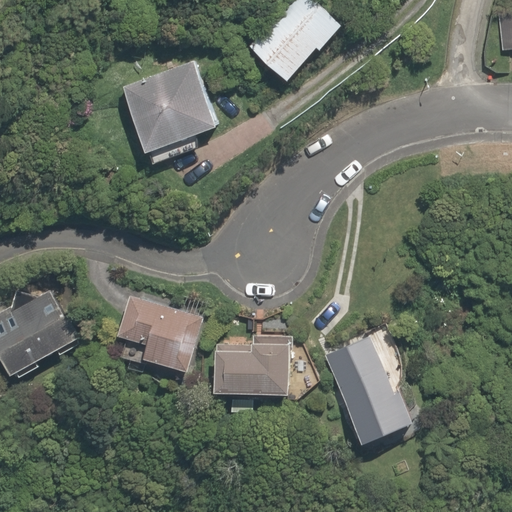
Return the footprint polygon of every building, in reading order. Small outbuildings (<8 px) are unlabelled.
[(359,31),(323,0),(298,0),(257,46),(307,90),(359,31)] [(202,52),(126,85),(163,170),(239,137),(202,52)] [(59,326),(42,292),(0,313),(0,350),(9,346),(29,387),(92,356),(73,319),(59,326)] [(214,318),(138,300),(128,340),(164,348),(159,368),(199,378),(214,318)] [(269,355),(229,355),(230,400),(309,399),(309,340),(269,340),(269,355)] [(385,340),(335,367),(381,454),(432,427),(385,340)]
